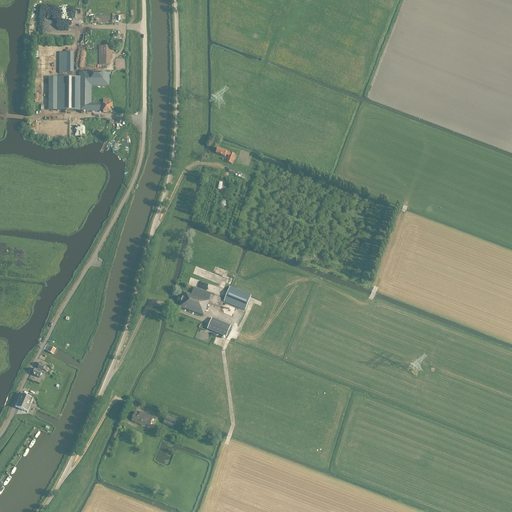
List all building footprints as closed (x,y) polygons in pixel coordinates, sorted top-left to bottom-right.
[(99,65),(109,65),(109,46),(99,46),(99,65)] [(73,72),(73,52),(59,52),(59,72),(73,72)] [(79,77),(50,77),(49,111),(101,111),(101,110),(104,110),(103,111),(110,111),(110,107),(112,107),(113,102),(110,102),(110,99),(104,99),(104,104),(101,104),(101,103),(91,103),(92,86),(109,86),(109,73),(79,73),(79,77)] [(218,147),(216,152),(225,156),(226,154),(229,155),(226,161),(232,163),(235,154),(230,152),(227,151),(218,147)] [(197,264),(194,271),(212,277),(213,274),(218,276),(216,279),(221,281),(223,273),(197,264)] [(376,283),(371,295),(374,297),(380,284),(376,283)] [(206,310),(212,293),(194,287),(191,294),(185,292),(180,306),(204,315),(206,310)] [(245,310),(251,295),(230,287),(224,301),(245,310)] [(208,329),(226,337),(231,326),(212,318),(208,329)] [(40,363),(38,368),(37,370),(35,369),(33,374),(40,377),(42,372),(43,371),(43,370),(47,371),(48,368),(45,366),(46,365),(40,363)] [(16,407),(28,412),(33,399),(34,396),(30,394),(28,397),(21,394),(16,407)] [(142,415),(135,412),(132,420),(141,424),(142,422),(150,425),(153,417),(143,413),(142,415)] [(173,427),(176,420),(166,416),(163,423),(173,427)]
